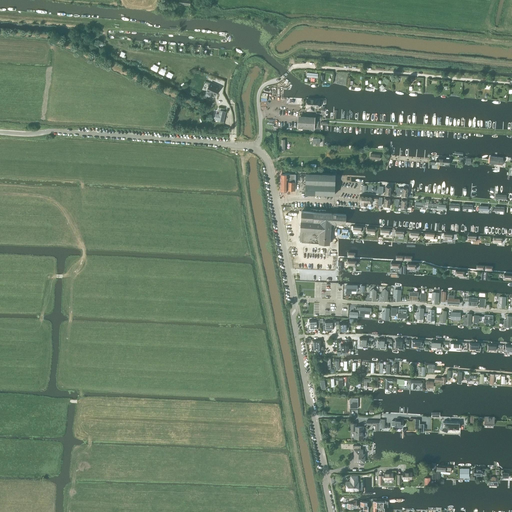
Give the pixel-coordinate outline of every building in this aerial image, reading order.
[(219,88),(210,83),(206,92),(215,97),(219,88)] [(319,100),(307,99),(307,107),(308,107),(308,110),(312,110),(312,107),(319,108),(319,100)] [(225,112),(220,111),(219,115),(216,114),(215,120),(218,120),(218,121),(223,122),(225,112)] [(315,120),(299,118),(298,127),(314,129),(315,120)] [(503,158),(490,156),(489,164),(502,166),(503,158)] [(335,175),(306,174),(305,194),(335,195),(335,175)] [(296,175),(281,175),(281,191),(287,191),(287,190),(295,191),(296,175)] [(372,197),(360,196),(360,202),(361,202),(361,205),(366,206),(366,203),(372,203),(372,197)] [(334,214),(301,212),(300,231),(300,240),(299,241),(300,240),(301,242),(300,243),(301,242),(329,244),(330,229),(328,229),(329,223),(333,223),(334,214)] [(357,286),(346,285),(346,293),(351,294),(351,291),(357,291),(357,286)] [(413,292),(409,291),(409,295),(409,299),(412,300),(414,300),(418,300),(418,296),(418,295),(418,292),(415,292),(415,291),(413,291),(413,292)] [(453,296),(448,295),(448,299),(448,304),(459,304),(459,300),(458,299),(453,299),(453,297),(453,296)] [(472,297),(468,297),(468,301),(468,305),(472,305),(472,306),(473,306),(473,305),(477,306),(477,302),(478,301),(477,301),(477,298),(474,297),(472,297)] [(371,308),(360,308),(359,316),(361,316),(364,316),(365,313),(367,313),(367,314),(370,314),(370,313),(371,308)] [(402,309),(398,309),(398,313),(397,313),(397,314),(398,314),(397,317),(401,317),(401,318),(403,318),(403,317),(407,318),(407,314),(406,314),(407,310),(403,310),(403,309),(402,309)] [(488,315),(485,315),(484,319),(484,323),(487,323),(489,323),(493,323),(493,320),(493,319),(493,315),(490,315),(488,315)] [(317,321),(309,321),(310,329),(317,328),(317,321)] [(367,339),(360,338),(359,346),(367,346),(367,339)] [(385,340),(377,339),(377,347),(385,347),(385,340)] [(403,340),(395,339),(395,347),(403,348),(403,340)] [(435,365),(428,364),(428,368),(426,368),(426,372),(434,372),(435,365)] [(403,420),(395,419),(391,419),(391,426),(395,426),(395,428),(403,428),(403,420)] [(460,421),(444,421),(444,422),(443,422),(442,422),(440,429),(447,432),(448,429),(459,429),(460,421)] [(355,425),(350,425),(350,432),(354,432),(353,440),(362,440),(362,428),(355,428),(355,425)] [(360,446),(353,446),(353,450),(354,450),(354,462),(364,463),(364,454),(362,454),(362,449),(360,449),(360,446)] [(444,471),(444,467),(436,466),(435,483),(443,483),(443,479),(439,479),(440,471),(444,471)] [(460,477),(469,477),(469,468),(460,467),(460,477)] [(482,468),(474,468),(473,475),(476,475),(476,476),(482,476),(482,468)] [(412,472),(403,472),(403,475),(401,475),(398,475),(398,483),(401,483),(401,478),(403,478),(407,478),(407,477),(412,477),(412,472)] [(393,473),(384,473),(384,476),(382,476),(379,476),(379,484),(382,484),(382,479),(384,479),(388,479),(388,478),(393,478),(393,473)] [(357,476),(351,476),(351,482),(346,482),(346,490),(348,490),(348,491),(352,491),(352,490),(357,490),(357,476)] [(490,480),(488,480),(488,485),(497,485),(498,477),(494,477),(494,476),(491,476),(491,477),(490,477),(490,480)] [(353,503),(347,503),(347,508),(353,508),(353,507),(357,507),(357,500),(353,500),(353,503)] [(385,501),(373,501),(373,511),(376,511),(376,507),(379,507),(378,511),(384,511),(385,507),(388,507),(388,501),(386,501),(386,500),(385,500),(385,501)]
